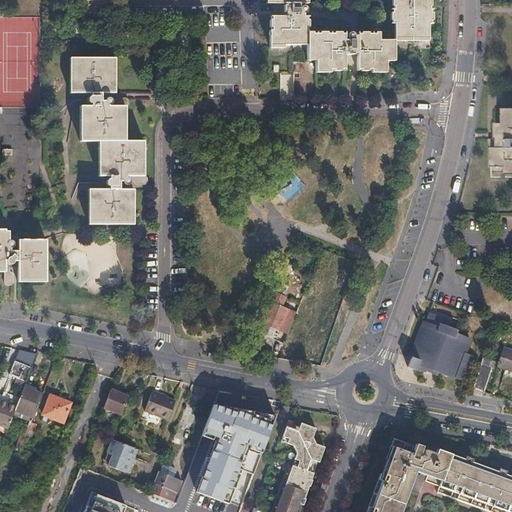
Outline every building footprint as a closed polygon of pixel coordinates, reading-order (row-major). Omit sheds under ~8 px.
[(39,109),(40,18),(2,17),(2,0),(0,0),(0,162),(1,162),(1,210),(19,210),(39,210),(39,109)] [(268,0),(269,3),(284,3),(284,5),(282,6),(282,13),(284,12),(284,16),(271,16),(271,19),(268,19),(268,27),(270,27),(271,30),(269,30),(268,44),(269,45),(282,45),(292,45),(292,41),(305,42),(305,45),(305,57),(314,57),(314,60),(314,69),(328,69),(328,68),(332,68),(332,70),(339,70),(339,67),(343,67),(343,52),(346,52),(346,54),(353,54),(353,52),(356,52),(356,68),(359,68),(359,70),(366,71),(367,68),(370,68),(370,70),(384,70),(384,57),(393,57),(394,40),(378,40),(378,33),(373,33),(373,34),(367,34),(367,33),(359,33),(359,34),(356,34),(356,36),(353,36),(354,32),(348,32),(346,34),(345,35),(346,37),(346,39),(348,39),(348,40),(343,40),(343,34),(339,34),(339,32),(332,32),(332,34),(324,34),(324,32),(317,32),(317,35),(310,35),(310,32),(304,32),(303,28),(306,27),(306,19),(304,19),(304,17),(302,17),(302,14),(303,13),(304,12),(305,10),(304,8),(302,6),(299,6),(297,7),(296,7),(296,3),(303,3),(303,0),(268,0)] [(389,0),(389,5),(391,6),(391,13),(389,13),(389,20),(391,20),(391,24),(394,24),(393,37),(428,38),(428,24),(429,24),(430,20),(432,20),(432,13),(431,13),(431,10),(429,9),(429,6),(432,6),(431,0),(389,0)] [(112,58),(72,58),(72,93),(90,93),(90,97),(89,97),(88,98),(87,100),(87,102),(89,103),(90,104),(90,106),(82,107),(82,141),(98,141),(101,141),(101,176),(109,176),(109,178),(106,179),(105,182),(106,184),(107,185),(109,186),(109,189),(91,190),(91,224),(129,224),(130,190),(125,190),(125,185),(126,185),(127,184),(128,183),(133,183),(133,184),(134,185),(145,185),(146,184),(146,178),(145,177),(143,176),(140,176),(140,142),(124,141),(121,141),(121,107),(124,106),(127,106),(128,103),(128,101),(126,98),(119,98),(117,99),(115,100),(114,102),(111,102),(111,100),(109,98),(107,98),(107,93),(112,93),(112,58)] [(490,147),(490,164),(490,175),(511,175),(511,107),(503,108),(502,123),(499,122),(496,122),(496,130),(496,138),(487,138),(487,147),(490,147)] [(0,229),(0,269),(3,269),(4,272),(3,283),(4,284),(5,285),(11,285),(12,284),(12,272),(10,272),(9,271),(9,264),(18,264),(18,279),(44,279),(45,240),(42,240),(17,240),(17,244),(12,244),(12,242),(11,241),(9,241),(8,241),(7,241),(6,242),(6,244),(5,244),(5,230),(0,229)] [(277,285),(263,321),(287,332),(294,313),(282,308),(289,290),(277,285)] [(331,292),(320,319),(325,321),(323,324),(331,327),(343,297),(331,292)] [(302,295),(295,313),(312,319),(319,302),(302,295)] [(423,322),(407,368),(418,371),(418,370),(427,372),(427,371),(439,375),(440,372),(457,377),(457,376),(466,379),(474,354),(465,352),(470,337),(456,332),(457,329),(447,326),(450,320),(428,313),(424,322),(423,322)] [(498,363),(497,367),(511,371),(511,349),(503,347),(498,363)] [(19,351),(9,376),(26,383),(36,357),(19,351)] [(490,360),(482,357),(472,388),(483,392),(491,368),(488,367),(490,360)] [(498,363),(490,360),(488,367),(491,368),(496,369),(497,367),(498,363)] [(16,407),(15,411),(34,418),(43,395),(35,392),(36,389),(25,385),(16,407)] [(127,398),(110,391),(103,411),(119,417),(127,398)] [(164,421),(172,401),(150,393),(143,412),(164,421)] [(51,396),(43,415),(62,423),(70,404),(51,396)] [(0,425),(8,429),(15,411),(16,407),(0,401),(0,425)] [(175,402),(172,401),(164,421),(167,422),(175,402)] [(253,475),(276,416),(228,408),(227,410),(220,407),(214,405),(202,436),(208,439),(216,441),(197,493),(228,505),(241,471),(253,475)] [(296,511),(312,471),(307,469),(311,458),(317,460),(323,445),(316,443),(313,434),(316,426),(302,420),(299,427),(286,422),(281,437),(297,444),(270,511),(296,511)] [(108,455),(114,442),(110,440),(105,454),(108,455)] [(136,450),(114,442),(108,455),(110,456),(106,466),(123,472),(127,463),(131,464),(136,450)] [(394,511),(416,444),(412,443),(411,446),(404,444),(402,449),(388,445),(363,511),(394,511)] [(417,445),(416,444),(394,511),(396,511),(411,470),(429,476),(437,450),(434,449),(433,452),(420,448),(418,451),(416,450),(417,445)] [(468,461),(437,450),(429,476),(438,478),(436,485),(457,493),(468,461)] [(477,465),(468,461),(457,493),(467,496),(477,465)] [(161,466),(158,472),(172,477),(174,472),(173,468),(164,465),(161,466)] [(485,468),(477,465),(467,496),(475,499),(485,468)] [(485,468),(475,499),(487,503),(496,472),(485,468)] [(172,477),(158,472),(150,493),(176,503),(178,496),(173,494),(175,489),(178,490),(182,481),(172,477)] [(511,477),(496,472),(487,503),(511,511),(511,477)] [(123,511),(125,506),(90,493),(82,511),(123,511)]
